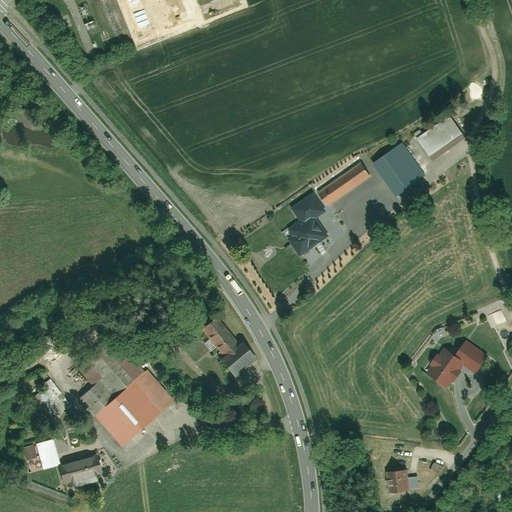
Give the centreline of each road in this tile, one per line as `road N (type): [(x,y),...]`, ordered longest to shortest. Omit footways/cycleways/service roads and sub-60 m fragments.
road 1 (primary): [(311,511),(296,423),(259,329),(193,241),(0,22)]
road 2 (residential): [(511,309),(469,156),(487,97),(486,41),(472,0)]
road 3 (residential): [(511,387),(416,511)]
